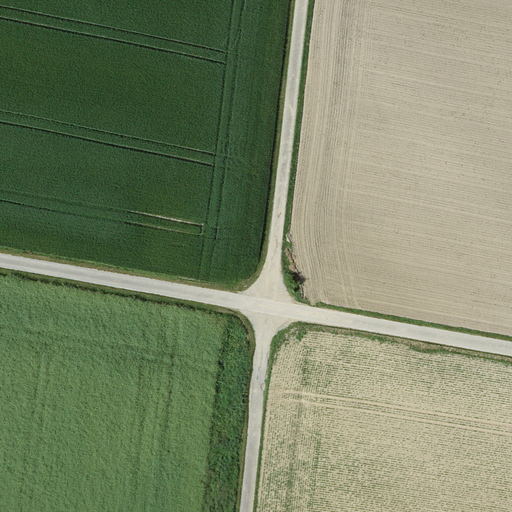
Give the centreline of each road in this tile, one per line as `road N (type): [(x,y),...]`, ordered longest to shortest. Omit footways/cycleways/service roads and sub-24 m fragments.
road 1 (unclassified): [(0,259),(511,348)]
road 2 (track): [(302,0),(247,511)]
